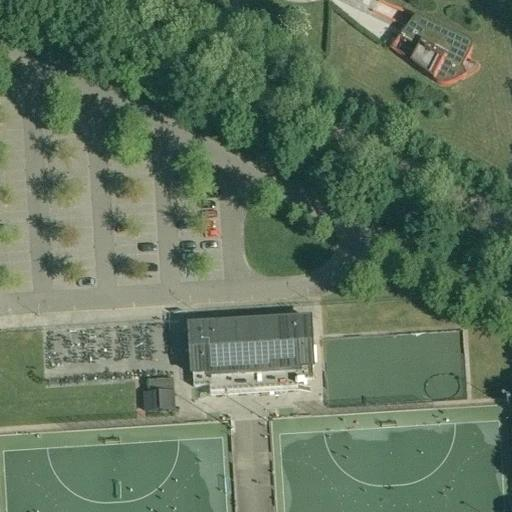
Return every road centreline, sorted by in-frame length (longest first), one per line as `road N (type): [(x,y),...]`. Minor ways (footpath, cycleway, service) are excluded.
road 1 (unclassified): [(233,161),(0,42)]
road 2 (unclassified): [(0,306),(237,291)]
road 3 (unclassified): [(511,306),(358,228)]
road 4 (unclassified): [(237,291),(314,285),(335,268),(358,228)]
road 5 (unclassified): [(358,228),(233,161)]
road 6 (unclassified): [(233,161),(237,291)]
